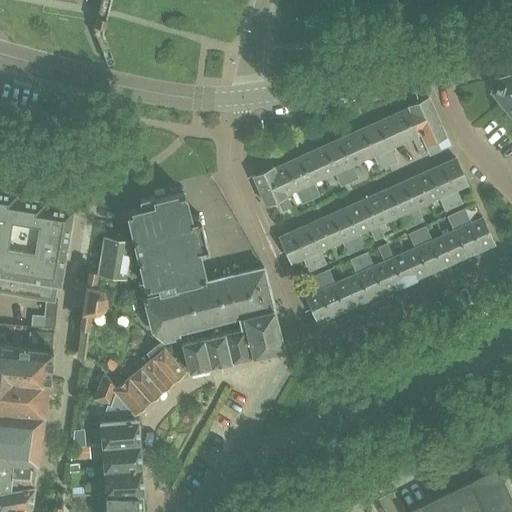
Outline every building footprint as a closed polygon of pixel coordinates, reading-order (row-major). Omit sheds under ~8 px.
[(114,60),(103,30),(107,14),(107,11),(108,8),(110,0),(101,0),(100,6),(99,10),(94,31),(107,63),(114,60)] [(508,104),(511,102),(511,71),(499,75),(495,88),(500,94),(503,98),(508,104)] [(410,105),(410,106),(430,152),(450,142),(429,96),(410,105)] [(430,152),(410,106),(391,114),(403,141),(413,136),(422,155),(430,152)] [(121,116),(122,110),(114,110),(113,119),(109,149),(107,157),(115,157),(120,124),(121,120),(121,116)] [(403,141),(391,114),(371,123),(390,163),(398,160),(392,146),(403,141)] [(390,163),(371,123),(352,132),(364,158),(375,153),(381,167),(390,163)] [(364,158),(352,132),(333,141),(351,181),(359,177),(353,163),(364,158)] [(351,181),(333,141),(313,149),(325,176),(336,171),(342,185),(351,181)] [(325,176),(313,149),(294,158),(312,198),(320,194),(314,181),(325,176)] [(468,183),(456,156),(436,165),(454,205),(463,201),(457,188),(468,183)] [(312,198),(294,158),(275,167),(287,193),(297,188),(303,202),(312,198)] [(275,167),(274,165),(254,175),(266,202),(278,197),(283,210),(292,206),(287,193),(275,167)] [(454,205),(436,165),(416,174),(429,201),(440,195),(446,209),(454,205)] [(429,201),(416,174),(397,182),(416,222),(424,218),(418,205),(429,201)] [(408,226),(416,222),(397,182),(379,190),(391,217),(402,213),(408,226)] [(44,197),(43,197),(16,192),(16,189),(0,186),(0,288),(54,298),(57,281),(60,282),(73,206),(43,201),(44,197)] [(158,282),(161,292),(208,280),(200,251),(210,249),(201,212),(191,214),(184,189),(153,197),(152,193),(141,196),(143,205),(128,208),(147,285),(158,282)] [(391,217),(379,190),(359,199),(372,226),(377,238),(384,235),(379,223),(391,217)] [(372,226),(359,199),(339,208),(357,249),(366,245),(360,231),(372,226)] [(357,249),(339,208),(321,217),(333,244),(343,239),(350,252),(357,249)] [(495,243),(483,215),(471,220),(465,208),(457,211),(475,251),(495,243)] [(455,260),(475,251),(457,211),(449,215),(455,228),(443,233),(455,260)] [(333,244),(321,217),(301,226),(319,266),(327,262),(321,249),(333,244)] [(455,260),(443,233),(432,238),(426,225),(418,228),(436,268),(455,260)] [(319,266),(301,226),(281,234),(293,261),(304,256),(310,270),(319,266)] [(436,268),(418,228),(410,232),(416,245),(405,250),(417,276),(436,268)] [(127,275),(133,239),(111,235),(105,234),(99,270),(127,275)] [(417,276),(405,250),(394,255),(388,242),(380,245),(385,259),(397,285),(397,286),(417,277),(417,276)] [(397,285),(385,259),(374,264),(368,250),(360,254),(378,294),(397,285)] [(378,294),(360,254),(352,257),(356,266),(357,271),(347,276),(359,302),(378,294)] [(233,274),(208,280),(161,292),(144,295),(150,318),(270,287),(264,266),(233,274)] [(359,302),(347,276),(335,281),(330,268),(321,272),(339,311),(359,302)] [(339,312),(339,311),(321,272),(313,276),(319,288),(307,293),(319,320),(339,312)] [(88,281),(83,309),(86,309),(92,310),(97,310),(100,309),(104,306),(105,303),(106,300),(107,296),(106,291),(105,288),(102,284),(98,282),(88,281)] [(270,287),(150,318),(153,328),(165,340),(182,336),(181,330),(239,315),(275,307),(270,287)] [(275,307),(239,315),(241,324),(246,323),(253,354),(281,347),(284,344),(275,307)] [(242,326),(226,330),(233,359),(253,354),(246,323),(241,324),(242,326)] [(53,348),(55,330),(32,327),(29,346),(0,342),(0,456),(13,457),(22,458),(22,462),(39,464),(46,411),(47,411),(47,408),(50,379),(54,348),(53,348)] [(226,330),(205,335),(212,364),(233,359),(226,330)] [(212,364),(205,335),(183,340),(191,370),(212,364)] [(149,350),(154,355),(174,380),(186,370),(161,340),(149,350)] [(174,380),(154,355),(144,363),(164,388),(174,380)] [(118,364),(110,359),(105,365),(113,371),(118,364)] [(144,363),(131,374),(152,399),(164,388),(144,363)] [(152,399),(131,374),(118,385),(105,371),(96,396),(111,401),(116,387),(136,412),(152,399)] [(138,417),(102,420),(105,444),(140,441),(138,417)] [(74,430),(73,443),(73,447),(85,446),(83,429),(74,430)] [(140,441),(105,444),(107,468),(142,465),(140,441)] [(13,457),(0,456),(0,487),(14,486),(13,457)] [(39,464),(22,462),(22,458),(13,457),(14,486),(0,487),(0,507),(33,502),(39,464)] [(72,470),(82,469),(81,461),(71,462),(72,470)] [(503,462),(408,510),(409,511),(511,511),(511,480),(504,464),(503,462)] [(142,465),(107,468),(109,491),(144,492),(142,465)] [(74,485),(75,488),(75,493),(87,492),(87,484),(74,485)] [(409,511),(408,510),(397,489),(383,496),(390,511),(409,511)] [(109,504),(106,504),(106,511),(145,511),(144,492),(109,491),(108,491),(109,504)] [(0,507),(0,509),(1,511),(30,511),(33,502),(0,507)]
